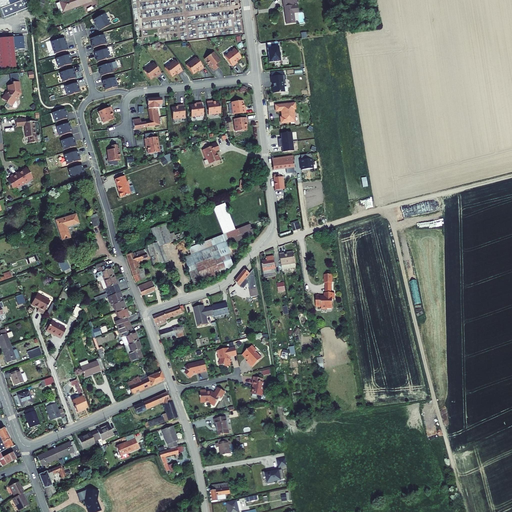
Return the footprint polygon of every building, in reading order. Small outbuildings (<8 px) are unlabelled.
[(0,0),(0,2),(5,15),(29,6),(26,0),(0,0)] [(65,0),(63,1),(66,9),(89,0),(65,0)] [(283,0),(285,6),(288,23),(296,22),(295,13),(299,12),(297,0),(283,0)] [(105,14),(93,21),(98,32),(111,25),(105,14)] [(66,40),(74,37),(71,28),(64,31),(66,40)] [(103,35),(90,39),(92,48),(106,45),(103,35)] [(10,36),(0,37),(0,67),(14,66),(10,36)] [(51,42),(54,54),(67,50),(64,38),(51,42)] [(225,55),(234,65),(237,63),(236,62),(239,59),(242,56),(235,47),(225,55)] [(265,48),(266,62),(277,61),(275,47),(265,48)] [(108,49),(94,53),(97,62),(110,58),(108,49)] [(213,66),(216,69),(220,66),(217,63),(221,60),(214,51),(205,58),(208,61),(207,62),(212,67),(213,66)] [(56,59),(59,68),(71,64),(69,55),(56,59)] [(201,70),(205,67),(196,57),(187,64),(194,73),(197,71),(201,69),(201,70)] [(180,73),(183,70),(175,60),(165,67),(172,76),(175,74),(176,74),(179,72),(180,73)] [(158,76),(161,73),(153,63),(143,70),(150,79),(154,77),(157,75),(158,76)] [(111,64),(98,67),(101,76),(113,73),(111,64)] [(60,73),(63,82),(75,79),(73,69),(60,73)] [(10,73),(11,81),(19,80),(19,73),(10,73)] [(282,80),(282,75),(268,76),(270,87),(269,87),(270,93),(281,92),(280,84),(282,84),(281,80),(282,80)] [(114,78),(102,81),(105,90),(117,87),(114,78)] [(21,81),(14,82),(15,85),(9,85),(10,91),(8,94),(7,93),(4,98),(13,106),(23,93),(21,81)] [(64,87),(67,96),(79,92),(77,83),(64,87)] [(161,104),(161,98),(149,98),(147,99),(148,108),(150,121),(145,122),(141,123),(140,119),(132,120),(134,129),(160,125),(157,108),(159,107),(159,104),(161,104)] [(211,100),(207,101),(209,114),(221,112),(220,101),(216,102),(216,101),(211,102),(211,100)] [(234,114),(247,112),(247,108),(246,108),(245,104),(244,100),(233,102),(234,114)] [(204,114),(202,101),(198,102),(198,103),(194,104),(190,105),(192,116),(204,114)] [(186,117),(184,103),(180,104),(180,105),(176,106),(172,107),(174,118),(186,117)] [(292,109),(291,103),(272,105),(273,111),(278,111),(279,117),(277,117),(278,123),(291,122),(290,117),(291,117),(290,109),(292,109)] [(113,109),(111,105),(99,110),(104,122),(114,117),(113,113),(111,109),(113,109)] [(52,113),(55,122),(67,119),(65,109),(52,113)] [(38,135),(36,120),(31,121),(27,122),(27,117),(22,118),(21,117),(17,118),(18,126),(26,125),(28,137),(30,136),(31,137),(32,142),(37,142),(37,141),(40,141),(39,135),(38,135)] [(249,121),(248,117),(235,119),(237,131),(248,129),(247,125),(248,125),(247,121),(249,121)] [(56,127),(59,136),(71,132),(69,123),(56,127)] [(291,141),(289,131),(279,133),(279,138),(275,138),(275,142),(291,141)] [(161,151),(158,136),(145,138),(147,145),(148,145),(149,149),(150,153),(161,151)] [(60,141),(63,150),(76,146),(73,137),(60,141)] [(221,149),(218,141),(210,145),(210,147),(204,149),(207,159),(209,158),(210,163),(221,159),(220,155),(219,155),(218,150),(221,149)] [(292,150),(291,141),(275,142),(276,147),(280,146),(281,151),(292,150)] [(118,148),(117,144),(112,145),(113,148),(108,149),(109,160),(121,159),(120,155),(121,155),(120,147),(118,148)] [(64,155),(66,164),(80,160),(77,152),(64,155)] [(294,155),(273,158),(274,168),(287,167),(288,172),(296,171),(294,155)] [(312,169),(311,159),(299,160),(300,167),(301,167),(301,170),(312,169)] [(68,170),(71,179),(84,175),(80,165),(68,170)] [(12,177),(16,183),(12,186),(14,189),(18,187),(26,182),(27,183),(30,181),(30,180),(34,178),(27,167),(23,170),(22,171),(21,172),(21,171),(18,173),(18,172),(11,176),(12,177)] [(280,173),(274,173),(276,189),(284,188),(283,180),(282,180),(282,178),(281,178),(280,175),(280,173)] [(128,181),(126,175),(116,179),(120,190),(119,191),(121,197),(132,193),(129,186),(130,186),(129,181),(128,181)] [(98,207),(90,209),(93,217),(100,215),(98,207)] [(77,213),(58,219),(64,238),(72,236),(69,225),(80,221),(77,213)] [(299,221),(292,223),(294,230),(301,227),(299,221)] [(184,230),(171,235),(166,222),(152,227),(157,241),(184,231),(184,230)] [(226,269),(232,262),(226,247),(232,244),(231,243),(255,234),(251,224),(189,247),(191,254),(184,256),(188,265),(193,264),(204,281),(220,275),(226,269)] [(155,265),(165,261),(159,245),(173,240),(185,235),(184,231),(157,241),(148,244),(149,249),(147,250),(149,255),(151,254),(155,265)] [(412,285),(418,283),(410,247),(404,249),(412,285)] [(133,250),(126,252),(136,281),(141,279),(139,273),(141,272),(139,268),(136,260),(149,255),(147,250),(134,254),(133,250)] [(281,252),(284,268),(298,266),(295,251),(287,253),(287,251),(281,252)] [(275,268),(277,268),(275,255),(268,256),(269,260),(263,260),(265,270),(275,268)] [(68,258),(61,261),(65,271),(72,268),(68,258)] [(107,264),(99,267),(100,271),(98,271),(100,275),(99,276),(101,280),(115,275),(112,266),(110,267),(109,264),(107,264)] [(195,285),(204,281),(193,264),(188,265),(195,285)] [(0,279),(15,274),(14,269),(10,271),(8,266),(0,268),(0,279)] [(141,279),(148,276),(144,266),(139,268),(141,272),(139,273),(141,279)] [(243,288),(248,281),(249,282),(251,288),(250,289),(251,296),(259,295),(254,268),(250,273),(240,286),(243,288)] [(250,273),(245,269),(235,281),(240,286),(250,273)] [(118,283),(115,275),(101,280),(104,288),(106,287),(109,295),(120,292),(117,283),(118,283)] [(152,279),(139,284),(142,293),(155,288),(152,279)] [(120,291),(120,292),(109,295),(111,301),(113,304),(115,304),(117,311),(128,307),(125,299),(123,299),(120,291)] [(37,296),(34,301),(41,305),(40,308),(45,311),(53,298),(43,292),(42,293),(39,292),(37,292),(36,294),(37,296)] [(329,308),(334,308),(334,299),(334,293),(333,293),(327,293),(326,293),(326,296),(323,296),(321,295),(317,295),(317,306),(323,306),(323,308),(329,308)] [(15,296),(18,304),(25,302),(23,294),(15,296)] [(214,305),(214,306),(216,313),(216,316),(231,312),(229,302),(214,305)] [(77,303),(73,311),(78,314),(83,306),(77,303)] [(205,304),(195,306),(200,325),(209,323),(208,315),(216,313),(214,306),(206,308),(205,304)] [(163,322),(162,320),(187,310),(186,307),(182,309),(182,306),(155,316),(159,324),(163,322)] [(131,315),(128,307),(117,311),(114,312),(120,328),(133,324),(130,316),(131,315)] [(68,325),(54,316),(49,325),(59,331),(58,332),(62,334),(68,325)] [(135,331),(133,324),(120,328),(126,344),(140,339),(137,330),(135,331)] [(184,325),(162,333),(164,338),(177,333),(185,330),(184,325)] [(5,326),(0,328),(0,342),(2,349),(12,345),(5,326)] [(92,329),(95,336),(101,334),(99,327),(92,329)] [(143,347),(140,339),(126,344),(129,353),(132,352),(132,353),(142,349),(142,348),(143,347)] [(17,359),(12,345),(2,349),(7,362),(17,359)] [(258,349),(253,345),(243,354),(247,357),(250,359),(248,361),(253,366),(263,357),(256,350),(258,349)] [(41,347),(33,351),(35,358),(44,355),(41,347)] [(231,356),(238,354),(237,348),(230,349),(230,348),(220,351),(220,353),(219,353),(220,358),(222,358),(222,359),(220,365),(226,366),(227,364),(231,365),(233,360),(231,360),(232,359),(231,356)] [(145,356),(142,349),(132,353),(135,360),(145,356)] [(102,358),(82,365),(85,375),(106,368),(102,358)] [(202,371),(208,369),(206,359),(190,363),(186,366),(189,369),(186,372),(190,376),(194,373),(195,374),(198,373),(199,371),(201,371),(202,371)] [(20,369),(11,372),(15,383),(24,380),(20,369)] [(135,382),(126,386),(130,396),(163,381),(165,378),(162,371),(141,380),(140,376),(134,379),(135,382)] [(265,378),(255,376),(253,384),(255,384),(253,392),(263,394),(266,382),(264,382),(265,378)] [(80,393),(76,395),(77,399),(74,400),(78,411),(89,407),(84,394),(85,394),(80,379),(73,381),(74,384),(77,384),(80,393)] [(202,389),(202,401),(211,400),(212,401),(213,402),(216,405),(221,395),(223,396),(227,390),(220,386),(216,392),(213,390),(212,390),(211,391),(209,391),(209,390),(208,390),(208,389),(202,389)] [(29,389),(19,393),(22,401),(23,405),(33,401),(29,389)] [(167,391),(134,406),(137,413),(164,400),(167,411),(165,412),(165,413),(147,420),(150,427),(179,417),(170,397),(169,397),(167,391)] [(55,403),(46,406),(51,420),(61,416),(61,418),(65,417),(62,408),(58,409),(55,403)] [(34,406),(25,409),(26,412),(31,426),(41,423),(34,406)] [(226,416),(214,418),(215,423),(217,423),(220,435),(230,433),(226,416)] [(97,430),(93,431),(98,441),(113,435),(108,424),(96,429),(97,430)] [(174,425),(164,429),(171,448),(179,445),(177,441),(179,440),(174,425)] [(13,444),(3,426),(0,427),(0,434),(4,442),(0,444),(0,451),(1,451),(13,444)] [(98,441),(93,431),(90,433),(90,432),(78,437),(83,448),(98,441)] [(137,438),(118,444),(122,453),(141,447),(137,438)] [(230,440),(220,442),(219,443),(219,446),(221,446),(223,455),(232,452),(235,451),(236,450),(234,443),(232,443),(232,440),(230,440)] [(74,451),(70,442),(56,448),(57,448),(54,450),(58,459),(60,458),(74,451)] [(180,453),(178,447),(167,450),(169,456),(180,453)] [(54,450),(53,449),(37,457),(41,466),(58,459),(54,450)] [(4,458),(0,460),(3,464),(15,458),(16,457),(13,450),(3,455),(4,458)] [(167,456),(169,456),(167,450),(161,452),(162,456),(168,471),(173,469),(167,456)] [(284,461),(283,454),(275,456),(276,463),(278,463),(284,461)] [(60,464),(38,473),(45,488),(52,485),(48,477),(54,475),(52,470),(57,468),(61,474),(65,472),(61,463),(60,464)] [(269,468),(268,466),(259,468),(260,473),(263,472),(265,480),(272,479),(271,477),(281,475),(280,466),(278,466),(269,468)] [(28,490),(21,479),(12,484),(18,496),(25,491),(28,490)] [(210,483),(211,488),(230,485),(228,479),(210,483)] [(48,497),(55,493),(52,485),(45,488),(48,497)] [(211,488),(208,489),(211,501),(221,499),(221,497),(227,496),(226,491),(231,490),(230,485),(211,488)] [(98,489),(86,487),(86,488),(76,491),(79,500),(84,498),(84,499),(88,511),(93,511),(101,509),(97,498),(98,489)] [(32,504),(25,491),(18,496),(15,497),(22,509),(32,504)] [(290,493),(281,493),(282,501),(290,500),(290,493)] [(237,500),(227,502),(229,511),(239,511),(239,510),(242,509),(240,500),(237,501),(237,500)]
